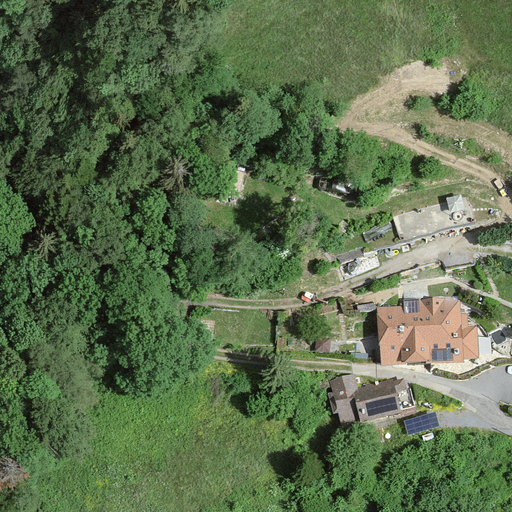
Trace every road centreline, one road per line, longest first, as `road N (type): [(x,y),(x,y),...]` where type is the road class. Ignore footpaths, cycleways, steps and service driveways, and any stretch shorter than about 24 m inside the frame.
road 1 (track): [(176,324),(173,303),(188,295),(299,302),(447,243),(511,250)]
road 2 (track): [(352,368),(210,349),(190,342),(176,324)]
road 3 (unclassified): [(511,424),(457,390),(352,368)]
